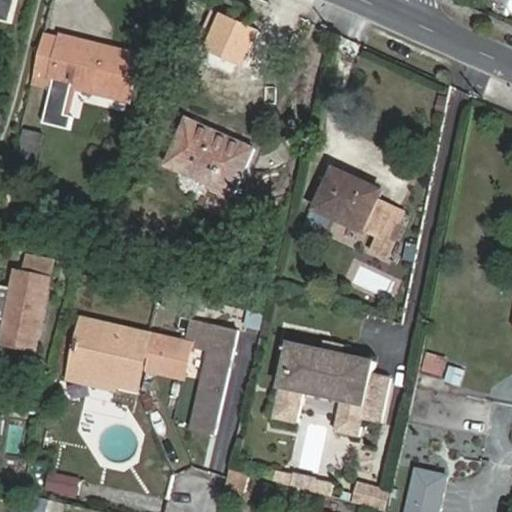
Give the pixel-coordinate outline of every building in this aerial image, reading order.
[(0,0),(0,7),(11,10),(12,0),(0,0)] [(53,110),(72,115),(80,83),(135,97),(144,57),(52,34),(43,74),(61,79),(53,110)] [(239,195),(259,149),(192,118),(171,163),(239,195)] [(321,212),(368,233),(383,198),(370,192),(373,187),(338,171),(321,212)] [(383,198),(385,193),(373,187),(370,192),(383,198)] [(395,246),(413,205),(385,193),(383,198),(368,233),(395,246)] [(0,310),(16,315),(11,338),(43,346),(60,275),(28,267),(24,283),(0,277),(0,310)] [(91,374),(102,325),(86,321),(74,370),(91,374)] [(216,433),(240,332),(197,321),(191,345),(213,351),(196,428),(216,433)] [(115,380),(139,385),(146,355),(152,356),(150,368),(186,377),(192,352),(182,350),(183,345),(102,325),(91,374),(115,380)] [(325,341),(323,350),(343,354),(345,345),(325,341)] [(291,342),(274,417),(297,422),(304,392),(342,401),(335,431),(359,436),(363,418),(381,422),(391,378),(373,373),(376,361),(343,354),(323,350),(291,342)] [(439,378),(447,358),(427,351),(419,370),(439,378)] [(442,380),(458,385),(463,369),(448,364),(442,380)] [(72,381),(88,385),(91,374),(74,370),(72,381)] [(112,390),(115,380),(91,374),(88,385),(112,390)] [(441,511),(449,474),(416,468),(407,511),(441,511)] [(245,473),(231,469),(226,488),(240,492),(245,473)] [(77,497),(81,478),(48,470),(44,489),(77,497)] [(277,473),(275,481),(293,486),(295,477),(277,473)] [(295,477),(293,486),(313,492),(315,482),(315,479),(296,475),(295,477)] [(315,482),(313,492),(331,497),(334,486),(315,482)] [(391,493),(360,484),(356,501),(386,510),(391,493)]
